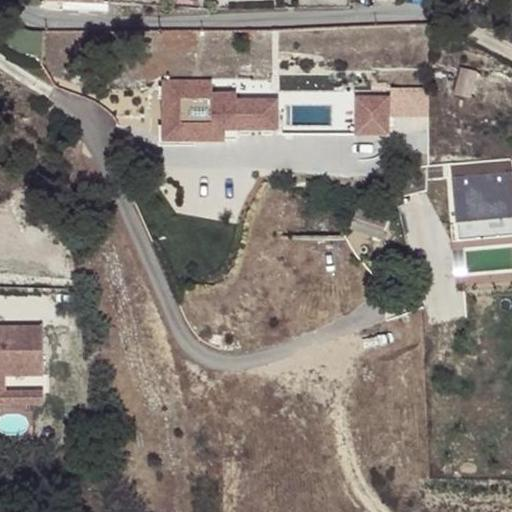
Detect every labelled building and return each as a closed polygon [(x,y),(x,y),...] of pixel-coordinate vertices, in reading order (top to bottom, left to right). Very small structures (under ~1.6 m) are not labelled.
[(165,84),(165,95),(165,126),(160,125),(159,142),(216,144),(217,127),(272,127),(272,99),(212,98),(213,85),(165,84)] [(355,98),(355,135),(391,136),(391,118),(428,118),(429,90),(390,89),(390,98),(355,98)] [(452,190),(452,219),(511,217),(511,172),(451,175),(452,190)] [(391,220),(355,206),(347,226),(383,241),(391,220)] [(0,329),(0,407),(2,408),(2,391),(2,379),(40,379),(40,330),(0,329)] [(2,391),(2,408),(14,408),(14,391),(2,391)]
